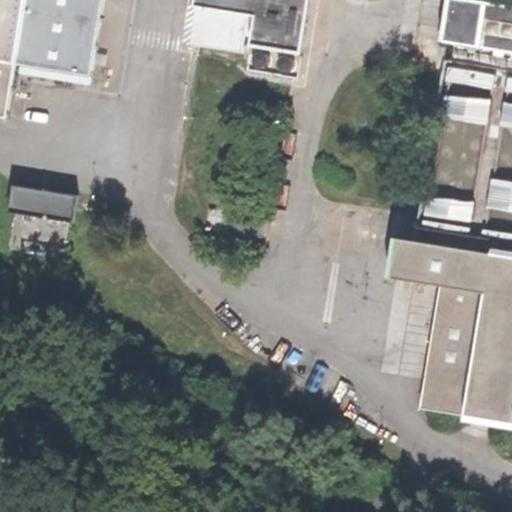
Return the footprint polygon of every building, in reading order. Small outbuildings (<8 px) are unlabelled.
[(0,0),(0,103),(8,64),(82,78),(95,0),(0,0)] [(189,0),(189,2),(253,13),(301,20),(303,0),(189,0)] [(511,5),(482,1),(481,9),(444,2),(437,46),(445,47),(416,225),(412,228),(410,246),(391,244),(383,282),(432,291),(411,414),(511,430),(511,5)] [(294,63),(301,20),(253,13),(246,55),(294,63)] [(12,183),(8,210),(59,218),(71,221),(75,194),(12,183)] [(0,252),(52,260),(59,218),(8,210),(0,252)]
